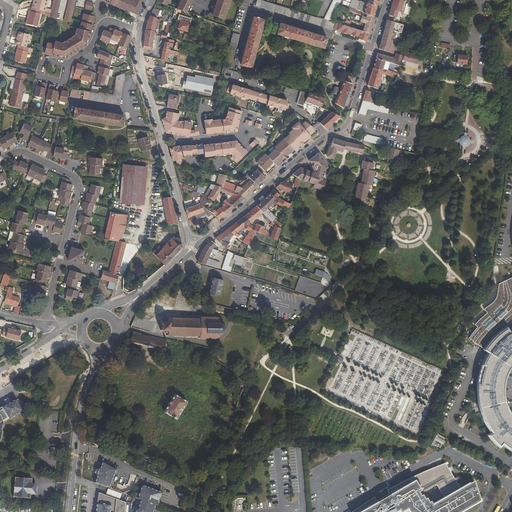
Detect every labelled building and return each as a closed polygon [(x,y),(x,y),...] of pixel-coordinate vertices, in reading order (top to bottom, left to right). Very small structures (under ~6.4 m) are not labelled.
[(35,0),(34,3),(33,3),(32,7),(32,8),(41,10),(44,11),(46,0),(35,0)] [(51,12),(50,16),(50,17),(56,19),(60,0),(53,0),(53,3),(51,12)] [(68,0),(64,21),(70,23),(75,1),(71,0),(68,0)] [(98,0),(124,12),(125,11),(129,0),(98,0)] [(133,0),(134,0),(133,0),(129,0),(125,11),(137,16),(144,0),(133,0)] [(186,12),(192,0),(181,0),(177,9),(186,12)] [(217,0),(215,6),(225,10),(228,0),(217,0)] [(271,11),(273,4),(261,0),(260,0),(258,7),(271,11)] [(333,0),(325,19),(331,21),(338,6),(340,0),(333,0)] [(377,7),(364,2),(360,0),(358,8),(355,8),(355,9),(351,8),(350,10),(355,11),(362,13),(374,17),(377,7)] [(404,0),(392,0),(388,14),(399,18),(404,0)] [(86,9),(93,11),(94,5),(94,4),(88,2),(86,9)] [(331,21),(325,19),(307,14),(273,4),(271,11),(333,29),(334,27),(335,22),(331,21)] [(41,10),(32,8),(32,11),(31,11),(28,24),(38,26),(41,13),(50,16),(51,12),(48,12),(44,11),(41,10)] [(159,11),(154,9),(150,15),(156,18),(159,11)] [(224,12),(214,9),(212,15),(222,19),(224,12)] [(364,26),(370,28),(374,17),(362,13),(360,19),(364,20),(363,22),(365,22),(364,26)] [(54,44),(47,43),(46,48),(45,51),(48,52),(48,54),(60,57),(60,56),(64,56),(67,54),(69,56),(84,47),(83,45),(86,43),(87,40),(89,40),(91,32),(92,28),(90,28),(91,24),(93,25),(95,17),(85,14),(80,29),(77,28),(75,35),(62,43),(55,41),(54,44)] [(147,22),(146,29),(154,30),(156,18),(150,15),(147,22)] [(178,28),(187,31),(191,18),(179,15),(177,19),(180,20),(178,28)] [(390,16),(388,15),(383,35),(390,37),(391,33),(393,34),(394,34),(394,32),(393,31),(395,25),(394,24),(395,19),(390,18),(390,16)] [(250,67),(263,20),(257,18),(255,17),(253,17),(240,64),(250,67)] [(279,23),(276,33),(324,48),(327,38),(279,23)] [(349,34),(351,27),(339,23),(337,28),(337,30),(349,34)] [(359,37),(362,31),(351,27),(349,34),(359,37)] [(99,39),(108,43),(109,39),(113,30),(109,28),(107,32),(103,30),(99,39)] [(124,33),(113,30),(109,39),(116,42),(118,38),(121,40),(124,33)] [(362,31),(359,37),(359,39),(366,41),(369,33),(363,31),(362,31)] [(19,36),(17,45),(18,45),(27,47),(30,34),(19,32),(18,36),(19,36)] [(124,33),(121,40),(120,43),(119,45),(126,48),(128,42),(130,36),(124,33)] [(240,35),(232,33),(229,46),(236,48),(240,35)] [(389,39),(390,37),(383,35),(379,49),(386,51),(388,43),(390,43),(391,40),(389,39)] [(153,41),(144,41),(143,47),(143,49),(151,50),(151,47),(152,47),(153,41)] [(387,52),(392,53),(393,49),(397,50),(398,46),(389,44),(387,52)] [(27,47),(18,45),(15,60),(25,63),(29,48),(27,47)] [(109,54),(104,52),(99,50),(96,57),(101,59),(100,63),(107,65),(108,61),(106,61),(109,54)] [(400,66),(401,64),(402,59),(405,60),(422,65),(423,61),(426,62),(426,61),(431,62),(432,58),(405,51),(403,55),(396,53),(394,58),(377,53),(376,58),(385,61),(385,62),(400,66)] [(456,54),(456,64),(467,64),(467,54),(456,54)] [(155,66),(155,58),(144,55),(146,68),(149,67),(149,66),(155,66)] [(385,61),(376,58),(373,68),(382,71),(383,69),(385,62),(385,61)] [(100,63),(97,73),(98,74),(106,76),(108,76),(109,69),(106,68),(107,65),(100,63)] [(76,67),(72,66),(70,74),(81,76),(83,65),(77,64),(76,67)] [(83,65),(81,76),(80,80),(88,82),(89,80),(91,72),(87,71),(88,66),(83,65)] [(394,73),(393,72),(383,69),(382,71),(373,68),(367,86),(377,88),(382,73),(393,76),(394,73)] [(13,90),(23,93),(25,81),(26,74),(19,72),(17,79),(16,79),(14,86),(13,90)] [(125,73),(116,77),(116,78),(113,96),(121,97),(123,81),(124,81),(125,73)] [(106,76),(98,74),(95,84),(103,86),(106,76)] [(165,83),(164,74),(156,74),(157,84),(160,85),(160,87),(164,87),(176,86),(176,81),(168,81),(168,83),(167,83),(165,83)] [(338,95),(334,103),(343,108),(352,84),(344,81),(341,89),(336,87),(334,88),(333,92),(334,93),(338,95)] [(34,95),(43,98),(47,84),(43,82),(42,82),(41,87),(36,86),(34,95)] [(55,101),(55,98),(57,91),(53,89),(54,85),(50,84),(46,99),(55,101)] [(287,101),(280,99),(279,102),(276,101),(276,98),(269,96),(250,91),(250,90),(242,88),(242,91),(238,90),(239,87),(232,85),(228,84),(226,92),(229,93),(229,94),(247,99),(248,98),(267,104),(266,105),(285,110),(285,108),(288,109),(289,104),(287,103),(287,101)] [(80,90),(77,90),(71,89),(69,96),(79,98),(80,90)] [(23,93),(13,90),(9,106),(19,108),(23,93)] [(61,92),(57,91),(55,98),(59,99),(59,101),(65,102),(68,91),(61,90),(61,92)] [(366,90),(362,101),(367,102),(370,93),(370,92),(366,90)] [(121,97),(113,96),(90,92),(84,91),(83,98),(119,105),(121,97)] [(306,101),(310,93),(301,91),(297,104),(304,106),(306,101)] [(324,100),(314,95),(310,93),(306,101),(307,102),(315,105),(320,107),(324,100)] [(370,93),(367,102),(374,104),(376,95),(370,93)] [(169,95),(167,107),(177,109),(179,97),(169,95)] [(367,102),(362,101),(358,113),(365,115),(367,109),(388,114),(389,107),(374,104),(367,102)] [(75,107),(73,118),(122,126),(123,115),(75,107)] [(221,119),(223,132),(235,131),(237,125),(234,123),(235,121),(238,122),(239,122),(242,112),(229,108),(226,118),(221,119)] [(165,111),(163,118),(161,119),(166,133),(178,135),(178,134),(180,128),(181,123),(176,122),(174,120),(176,113),(165,111)] [(329,114),(320,123),(325,129),(339,117),(339,116),(332,112),(329,114)] [(211,129),(212,134),(223,132),(221,119),(210,121),(210,120),(203,121),(205,135),(209,134),(208,130),(211,129)] [(183,129),(182,135),(189,137),(190,133),(192,125),(182,122),(181,123),(180,128),(183,129)] [(314,130),(310,125),(306,123),(304,122),(301,125),(298,122),(293,125),(295,127),(288,133),(289,134),(281,141),(276,146),(277,147),(286,157),(291,152),(291,153),(310,136),(308,134),(314,130)] [(43,152),(45,150),(48,151),(51,144),(29,134),(32,127),(24,123),(20,132),(24,135),(22,139),(29,142),(28,145),(43,152)] [(353,129),(359,132),(362,125),(355,123),(353,129)] [(12,143),(17,141),(13,132),(4,136),(5,137),(0,139),(0,147),(1,146),(3,150),(13,145),(12,143)] [(365,134),(363,141),(380,145),(382,138),(365,134)] [(468,136),(463,135),(459,139),(459,145),(464,148),(469,146),(471,141),(468,136)] [(140,151),(151,148),(148,136),(138,139),(140,151)] [(358,145),(349,143),(334,138),(326,157),(333,159),(336,150),(343,152),(344,149),(363,153),(364,146),(358,145)] [(237,162),(247,152),(238,143),(234,146),(231,143),(231,142),(221,144),(222,155),(231,154),(232,156),(235,159),(234,160),(237,162)] [(214,148),(214,144),(203,145),(203,152),(204,157),(218,156),(217,148),(214,148)] [(214,148),(217,148),(218,156),(222,155),(221,144),(214,144),(214,148)] [(190,148),(190,155),(196,155),(196,153),(203,152),(203,145),(195,146),(195,147),(190,148)] [(175,158),(176,161),(177,165),(182,165),(180,159),(181,159),(181,156),(183,155),(181,151),(185,150),(186,146),(182,146),(178,147),(178,146),(170,148),(172,158),(175,158)] [(195,147),(195,146),(186,146),(185,150),(181,151),(183,155),(190,155),(190,148),(195,147)] [(53,157),(65,160),(66,152),(64,152),(64,149),(55,147),(53,157)] [(276,149),(284,158),(286,157),(277,147),(276,149)] [(399,150),(390,148),(387,160),(395,162),(399,150)] [(276,149),(267,156),(273,162),(276,165),(284,158),(276,149)] [(324,171),(327,163),(318,153),(308,161),(314,167),(312,172),(311,173),(306,172),(307,170),(300,167),(292,174),(301,179),(315,184),(317,185),(316,188),(322,190),(326,181),(322,180),(325,171),(324,171)] [(273,162),(267,156),(266,154),(257,162),(261,167),(264,170),(273,162)] [(88,168),(89,169),(89,174),(99,175),(100,166),(102,166),(102,158),(89,157),(88,168)] [(359,186),(357,185),(355,194),(356,195),(356,197),(357,198),(356,202),(363,203),(364,199),(366,200),(369,186),(372,186),(375,172),(372,171),(373,164),(370,163),(370,158),(364,157),(364,161),(362,161),(361,165),(363,166),(362,169),(363,169),(362,174),(364,174),(362,179),(361,179),(360,184),(359,183),(359,186)] [(261,167),(257,162),(254,159),(251,162),(258,168),(259,169),(261,167)] [(43,183),(47,176),(44,174),(46,170),(32,164),(30,168),(27,166),(28,164),(21,160),(19,163),(16,161),(12,168),(23,173),(24,173),(43,183)] [(121,196),(144,198),(147,167),(123,164),(121,196)] [(247,175),(244,180),(245,180),(249,182),(250,181),(252,183),(255,187),(265,177),(265,176),(259,169),(258,168),(249,177),(247,175)] [(219,174),(216,185),(223,187),(238,193),(244,198),(255,187),(252,183),(250,181),(249,182),(243,188),(225,181),(227,176),(219,174)] [(293,186),(298,187),(301,179),(292,174),(289,177),(295,181),(293,185),(293,186)] [(72,185),(69,184),(70,180),(63,177),(58,196),(62,197),(60,204),(68,206),(72,192),(70,192),(72,185)] [(200,181),(198,185),(197,189),(197,190),(202,192),(205,182),(200,181)] [(287,182),(284,181),(281,182),(276,187),(290,193),(293,186),(293,185),(288,183),(289,181),(287,181),(287,182)] [(179,182),(180,186),(193,191),(196,192),(197,190),(197,189),(194,188),(179,182)] [(77,226),(81,227),(80,232),(90,234),(92,226),(88,224),(94,204),(95,204),(97,196),(99,196),(101,187),(91,184),(90,189),(88,189),(86,198),(84,198),(82,208),(85,209),(83,216),(80,215),(77,226)] [(235,195),(241,201),(244,198),(238,193),(223,187),(221,190),(229,193),(235,195)] [(208,197),(213,199),(214,201),(220,192),(214,188),(213,189),(210,195),(208,197)] [(290,207),(291,204),(278,197),(280,195),(274,189),(256,205),(262,211),(265,209),(267,207),(270,204),(271,205),(272,206),(276,202),(282,205),(282,204),(290,207)] [(227,199),(234,207),(241,201),(235,195),(229,193),(228,198),(227,199)] [(191,216),(194,215),(197,214),(203,212),(204,211),(202,207),(203,206),(208,197),(204,195),(199,202),(200,203),(197,204),(186,209),(188,217),(191,216)] [(278,197),(291,204),(292,201),(280,195),(278,197)] [(178,224),(171,196),(164,198),(167,224),(178,224)] [(224,206),(228,212),(234,207),(227,199),(224,201),(224,202),(223,203),(223,204),(224,206)] [(262,211),(256,205),(253,208),(259,215),(262,212),(262,211)] [(220,209),(225,215),(228,212),(224,206),(220,209)] [(215,212),(213,214),(217,217),(220,219),(225,215),(220,209),(219,208),(215,212)] [(245,215),(251,222),(259,215),(253,208),(245,215)] [(262,211),(262,212),(264,213),(271,220),(272,221),(274,219),(274,218),(265,209),(262,211)] [(23,240),(26,231),(21,229),(23,221),(26,221),(28,213),(18,210),(15,223),(13,222),(10,231),(15,232),(12,241),(11,241),(9,248),(22,251),(24,241),(23,240)] [(128,216),(111,211),(104,238),(117,242),(109,273),(117,275),(125,244),(121,242),(128,216)] [(47,214),(47,215),(38,213),(36,221),(36,223),(44,225),(44,224),(49,226),(48,230),(60,233),(63,224),(55,221),(56,216),(47,214)] [(268,222),(271,220),(264,213),(262,215),(268,222)] [(245,215),(234,224),(236,226),(238,225),(241,229),(239,230),(241,232),(245,229),(247,227),(250,229),(249,231),(247,236),(252,238),(256,230),(254,230),(251,228),(253,225),(250,224),(251,222),(245,215)] [(272,221),(281,229),(283,226),(274,219),(272,221)] [(277,239),(278,238),(281,229),(272,221),(270,224),(274,227),(270,237),(277,239)] [(256,230),(263,233),(264,229),(265,226),(259,223),(257,223),(256,227),(254,230),(256,230)] [(228,228),(235,237),(236,238),(239,234),(245,238),(244,240),(249,243),(250,242),(252,238),(247,236),(241,232),(239,230),(241,229),(238,225),(236,226),(234,224),(228,228)] [(235,237),(228,228),(215,238),(220,243),(225,247),(226,245),(228,246),(235,237)] [(153,251),(153,253),(165,265),(182,247),(181,238),(175,238),(172,238),(162,248),(160,246),(158,246),(153,251)] [(216,245),(211,241),(208,244),(203,250),(200,256),(198,262),(218,267),(220,262),(207,258),(208,254),(214,256),(214,255),(215,255),(217,251),(212,249),(216,245)] [(68,260),(72,261),(80,264),(84,250),(76,248),(71,247),(68,260)] [(235,255),(227,251),(226,254),(222,268),(230,271),(233,263),(234,260),(233,260),(235,255)] [(235,263),(234,264),(243,267),(246,260),(242,258),(235,255),(233,260),(234,260),(235,261),(235,263)] [(34,291),(45,293),(46,287),(42,285),(43,282),(46,283),(47,277),(48,277),(51,267),(39,263),(37,270),(38,271),(34,283),(36,284),(34,291)] [(69,285),(65,299),(72,301),(73,297),(76,298),(78,292),(75,291),(78,280),(80,281),(82,273),(77,272),(70,270),(66,284),(69,285)] [(108,286),(114,288),(117,275),(109,273),(107,280),(109,281),(108,286)] [(224,280),(213,277),(209,294),(220,296),(224,280)] [(511,278),(498,285),(496,298),(493,303),(484,310),(485,312),(484,316),(474,325),(477,327),(469,338),(473,341),(472,342),(484,349),(483,350),(489,354),(484,361),(479,379),(478,393),(480,407),(487,424),(492,432),(489,434),(499,445),(502,442),(511,449),(511,417),(509,413),(505,405),(503,392),(503,383),(506,374),(510,366),(511,363),(511,278)] [(7,294),(4,302),(14,305),(13,306),(16,307),(16,306),(18,306),(20,298),(7,294)] [(218,336),(219,338),(220,337),(219,336),(220,333),(222,332),(223,331),(225,331),(225,330),(224,330),(224,326),(225,326),(224,325),(223,325),(221,323),(220,320),(220,319),(220,318),(219,319),(216,318),(216,316),(214,316),(214,318),(207,317),(207,316),(206,316),(206,318),(201,317),(200,316),(199,317),(200,318),(199,318),(194,318),(194,317),(193,317),(193,318),(188,318),(188,317),(187,317),(187,318),(182,318),(182,316),(181,317),(181,318),(176,318),(176,316),(175,316),(174,318),(170,318),(168,316),(169,318),(169,322),(164,322),(162,320),(161,321),(163,323),(163,328),(161,330),(162,331),(163,330),(169,330),(169,334),(167,336),(168,336),(170,335),(174,335),(174,336),(175,336),(175,335),(181,335),(181,336),(182,337),(182,335),(187,335),(187,337),(188,337),(188,335),(193,336),(193,337),(194,337),(194,335),(200,336),(199,338),(200,337),(205,337),(205,339),(206,339),(206,337),(214,338),(214,339),(215,339),(215,337),(218,336)] [(19,340),(21,331),(8,328),(8,329),(4,328),(2,335),(6,336),(6,337),(19,340)] [(172,344),(173,342),(134,333),(132,341),(142,344),(155,347),(162,349),(163,350),(165,352),(166,351),(167,350),(166,349),(166,348),(165,347),(165,346),(167,346),(168,343),(172,344)] [(246,378),(240,374),(237,385),(243,387),(246,378)] [(188,404),(175,396),(164,413),(177,421),(188,404)] [(9,419),(23,411),(16,400),(3,408),(4,409),(0,411),(0,442),(1,439),(2,435),(2,432),(2,430),(2,425),(3,425),(3,421),(9,418),(9,419)] [(433,446),(442,448),(445,439),(435,436),(433,446)] [(103,462),(100,470),(99,470),(97,475),(98,476),(96,483),(110,489),(116,470),(103,462)] [(463,511),(479,503),(473,484),(459,491),(445,465),(420,475),(387,491),(389,495),(376,502),(374,498),(355,510),(352,511),(463,511)] [(32,479),(15,478),(14,497),(31,499),(31,494),(32,494),(33,493),(34,493),(35,493),(36,492),(36,491),(36,490),(37,489),(36,488),(36,487),(36,486),(35,486),(34,485),(33,484),(32,484),(32,479)] [(162,493),(142,486),(138,499),(141,500),(155,505),(158,506),(162,493)] [(126,511),(127,502),(99,491),(98,511),(126,511)] [(152,511),(155,505),(141,500),(138,508),(137,509),(135,511),(152,511)]
